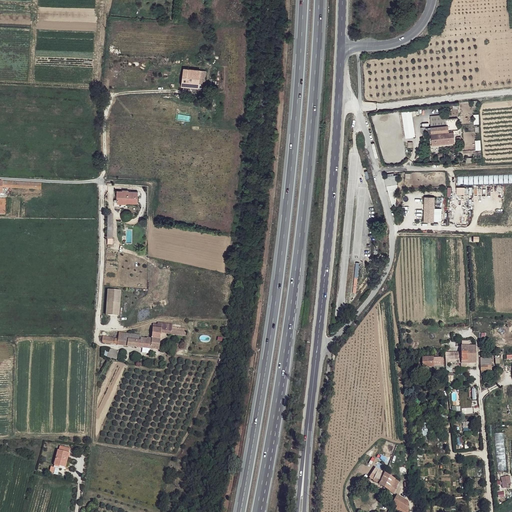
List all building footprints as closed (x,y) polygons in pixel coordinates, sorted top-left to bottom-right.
[(194,70),(183,69),(181,86),(203,89),(205,71),(198,70),(194,70)] [(404,138),(414,137),(412,110),(402,111),(404,138)] [(450,128),(433,129),(433,145),(456,145),(455,137),(462,137),(461,133),(460,120),(449,121),(450,128)] [(385,174),(385,185),(398,185),(397,174),(385,174)] [(42,183),(0,180),(0,193),(3,194),(4,187),(42,189),(42,183)] [(122,192),(118,191),(117,197),(118,197),(118,202),(125,202),(137,203),(138,193),(129,192),(128,191),(123,190),(122,192)] [(433,199),(423,198),(423,223),(433,223),(433,199)] [(105,315),(118,315),(120,290),(106,289),(105,315)] [(157,325),(152,324),(151,338),(150,350),(159,350),(161,332),(162,324),(158,323),(157,325)] [(172,325),(162,324),(161,332),(172,334),(172,328),(172,325)] [(126,334),(119,332),(118,339),(118,344),(125,345),(126,334)] [(141,335),(126,334),(125,345),(125,347),(150,350),(151,338),(141,337),(141,335)] [(116,349),(106,347),(105,356),(115,358),(116,349)] [(461,354),(445,353),(446,361),(459,361),(459,364),(462,364),(467,364),(467,354),(461,354)] [(476,353),(467,354),(467,364),(476,363),(476,353)] [(433,359),(422,359),(422,369),(434,368),(433,359)] [(491,366),(481,366),(481,371),(482,371),(482,375),(489,375),(490,371),(492,371),(491,366)] [(470,431),(470,421),(462,422),(463,431),(470,431)] [(66,454),(55,451),(52,465),(63,469),(66,454)] [(376,468),(369,478),(393,495),(399,484),(376,468)] [(408,484),(403,485),(404,489),(411,488),(409,481),(408,481),(408,484)] [(364,485),(356,496),(358,498),(366,486),(364,485)] [(408,502),(396,498),(391,505),(396,508),(405,511),(408,511),(409,511),(408,502)]
